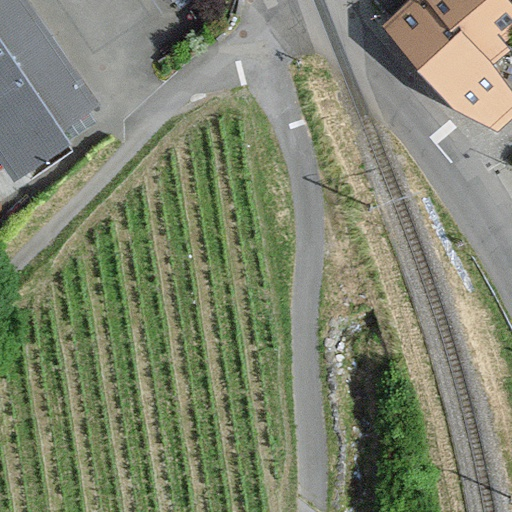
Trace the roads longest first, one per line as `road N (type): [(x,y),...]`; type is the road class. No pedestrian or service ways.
road 1 (track): [(257,39),(292,125),(308,193),(313,511)]
road 2 (residential): [(303,0),(431,139),(511,262)]
road 3 (residential): [(136,138),(257,39),(288,0)]
